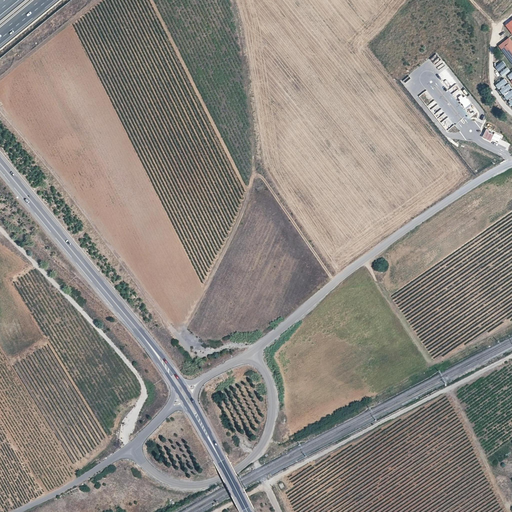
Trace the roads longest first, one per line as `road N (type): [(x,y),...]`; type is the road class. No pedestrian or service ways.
road 1 (tertiary): [(511,162),(336,279),(255,350)]
road 2 (track): [(511,355),(265,484),(278,511)]
road 3 (track): [(129,447),(143,395),(136,372),(0,230)]
road 4 (tertiary): [(255,350),(272,397),(270,424),(242,465),(211,482),(178,485),(153,474),(129,447)]
road 5 (tertiary): [(128,319),(0,163)]
road 6 (track): [(509,511),(448,388)]
road 7 (unclassified): [(15,511),(129,447)]
